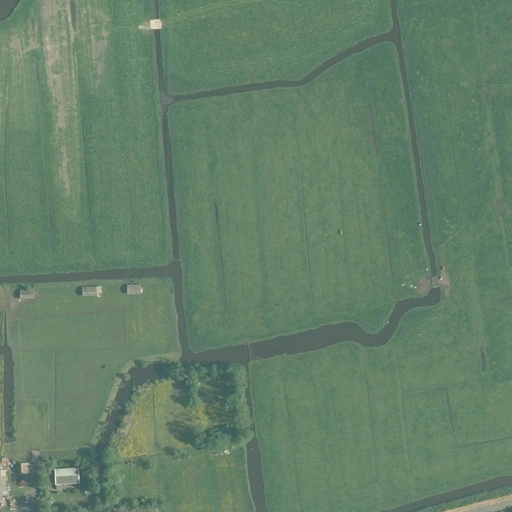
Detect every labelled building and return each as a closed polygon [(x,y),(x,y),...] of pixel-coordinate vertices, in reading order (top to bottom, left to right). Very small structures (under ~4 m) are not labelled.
[(141,285),(129,285),(127,285),(127,294),(141,294),(141,285)] [(101,286),(96,287),(82,287),(82,296),(96,296),(96,293),(101,293),(101,286)] [(34,298),(33,290),(19,290),(20,299),(34,298)] [(28,464),(17,464),(18,473),(29,472),(28,464)] [(78,468),(55,469),(55,485),(79,483),(78,468)] [(19,486),(29,486),(30,477),(20,477),(19,486)]
